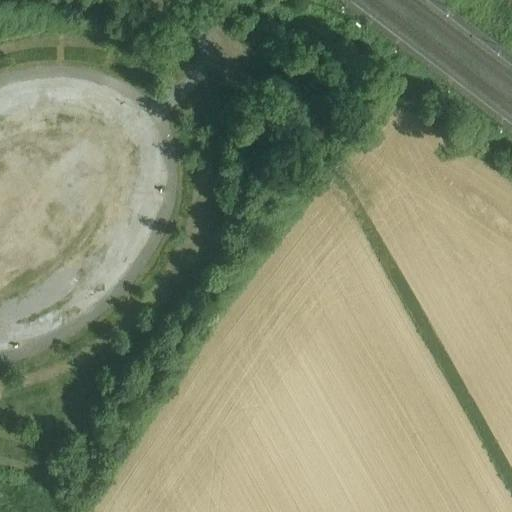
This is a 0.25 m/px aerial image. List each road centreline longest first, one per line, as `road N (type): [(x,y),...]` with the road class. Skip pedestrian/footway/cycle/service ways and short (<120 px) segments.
road 1 (track): [(0,79),(61,69),(122,85),(158,115),(173,169),(159,234),(119,290),(45,346),(0,359)]
road 2 (track): [(158,115),(207,53),(205,32),(179,0)]
